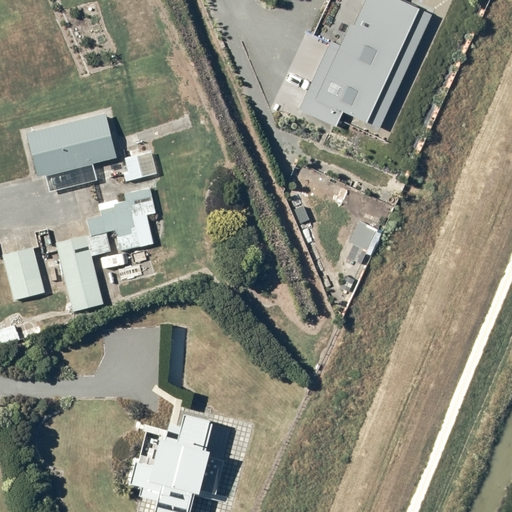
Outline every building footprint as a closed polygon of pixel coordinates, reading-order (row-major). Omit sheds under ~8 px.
[(387,137),(443,14),(428,7),(411,0),(366,0),(354,28),(342,22),(333,42),(309,31),(272,113),(295,124),(303,108),(341,125),(344,119),(387,137)] [(100,182),(97,169),(96,163),(121,157),(109,110),(30,130),(42,176),(48,175),(52,194),(100,182)] [(154,150),(126,154),(130,180),(158,176),(154,150)] [(116,282),(172,268),(165,241),(156,243),(149,215),(159,212),(151,183),(125,189),(127,199),(102,205),(104,216),(88,220),(91,234),(58,243),(74,309),(106,301),(95,257),(109,253),(116,282)] [(351,240),(357,243),(349,259),(363,266),(375,242),(381,230),(361,220),(351,240)] [(46,293),(35,248),(5,255),(16,300),(46,293)] [(220,419),(192,413),(186,436),(171,433),(170,438),(150,433),(138,481),(150,484),(148,493),(165,498),(162,510),(170,511),(196,511),(200,498),(220,503),(233,450),(214,446),(220,419)]
